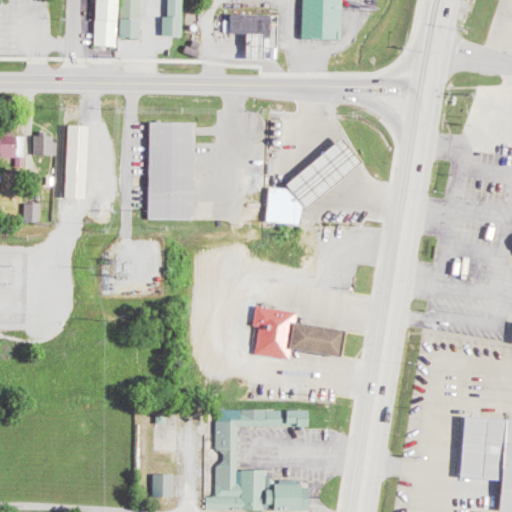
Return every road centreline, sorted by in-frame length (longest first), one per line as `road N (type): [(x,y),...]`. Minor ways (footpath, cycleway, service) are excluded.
road 1 (primary): [(362,511),(438,69)]
road 2 (secondary): [(438,69),(378,86),(0,84)]
